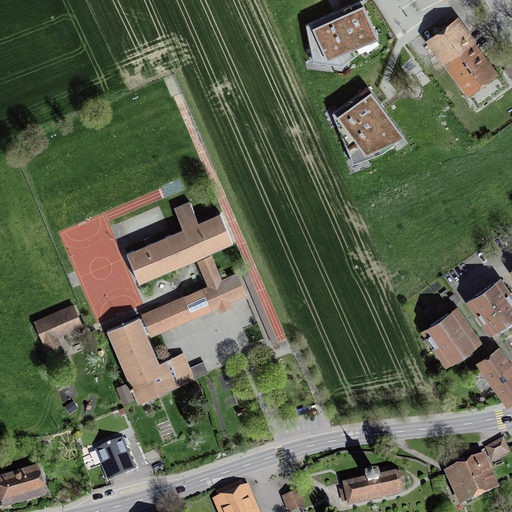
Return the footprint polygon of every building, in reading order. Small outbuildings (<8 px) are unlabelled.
[(379,39),(361,1),(305,25),(314,62),(342,66),(379,39)] [(462,83),(469,92),(492,76),(456,23),(426,44),(456,87),(462,83)] [(383,153),(405,138),(368,87),(332,114),(354,164),(383,153)] [(127,253),(139,282),(140,282),(140,281),(158,273),(158,274),(159,273),(177,265),(177,266),(178,265),(178,264),(196,257),(197,257),(197,256),(199,255),(201,260),(201,261),(209,258),(209,257),(206,252),(209,251),(209,252),(210,252),(209,251),(231,241),(232,242),(233,242),(220,213),(219,213),(220,214),(198,224),(194,213),(195,213),(190,202),(174,208),(179,220),(180,219),(185,230),(172,236),(171,234),(165,237),(166,239),(153,244),(152,242),(146,245),(147,247),(134,252),(133,250),(127,253)] [(242,272),(275,349),(279,347),(277,342),(278,342),(247,270),(242,272)] [(150,332),(151,334),(245,294),(237,274),(222,281),(208,287),(143,315),(144,317),(139,319),(142,326),(143,326),(143,327),(142,327),(145,334),(150,332)] [(468,303),(490,334),(511,319),(511,294),(501,280),(468,303)] [(57,336),(82,325),(73,305),(35,322),(43,342),(44,342),(48,350),(60,344),(57,336)] [(423,334),(446,366),(480,342),(458,309),(423,334)] [(140,402),(189,381),(181,364),(176,366),(174,362),(172,357),(158,363),(154,355),(155,355),(154,354),(150,346),(151,345),(150,345),(146,336),(147,336),(147,335),(146,336),(145,334),(142,327),(143,327),(143,326),(142,326),(139,319),(138,318),(139,317),(139,316),(107,330),(108,331),(109,330),(113,339),(112,339),(112,340),(113,339),(117,348),(116,349),(117,349),(121,358),(120,358),(121,358),(125,367),(124,367),(124,368),(125,367),(129,376),(128,376),(128,377),(129,377),(132,385),(129,387),(130,389),(134,388),(140,402)] [(476,366),(506,407),(511,402),(511,369),(498,350),(476,366)] [(203,362),(190,367),(195,378),(208,372),(203,362)] [(127,384),(118,388),(124,402),(133,398),(127,384)] [(95,450),(107,479),(134,468),(122,439),(95,450)] [(502,440),(487,447),(492,458),(507,451),(502,440)] [(483,458),(448,474),(460,502),(496,486),(483,458)] [(0,505),(48,492),(41,468),(0,479),(0,505)] [(349,502),(349,504),(351,504),(351,503),(400,493),(404,486),(402,478),(396,473),(388,475),(386,469),(375,471),(376,474),(366,476),(367,480),(347,485),(347,484),(345,485),(345,487),(346,487),(348,494),(349,502)] [(216,491),(224,511),(252,511),(240,482),(216,491)] [(299,492),(284,498),(290,511),(304,506),(299,492)]
